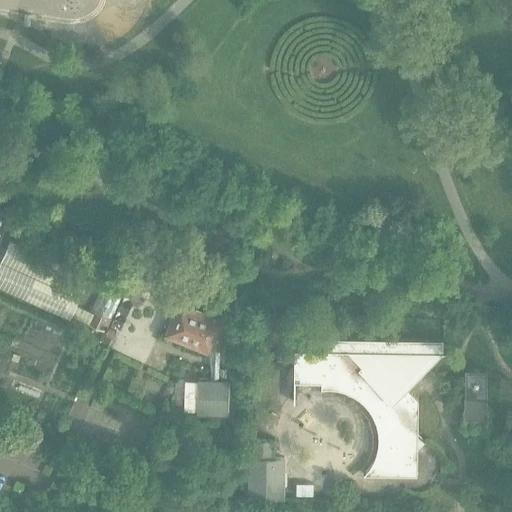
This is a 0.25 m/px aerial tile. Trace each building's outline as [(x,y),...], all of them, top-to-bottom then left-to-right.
[(0,239),(10,216),(0,212),(0,239)] [(0,288),(69,320),(71,315),(107,332),(125,291),(105,282),(91,311),(76,304),(90,275),(11,239),(0,262),(0,288)] [(180,301),(178,306),(166,334),(209,353),(210,351),(211,351),(210,379),(199,378),(198,382),(185,381),(184,411),(197,411),(197,415),(227,416),(228,380),(218,379),(220,338),(216,338),(224,320),(180,301)] [(443,341),(325,339),(325,351),(295,350),(294,403),(295,403),(295,383),(322,383),(322,389),(330,389),(330,388),(338,389),(338,390),(344,391),(354,396),(359,399),(364,403),(369,409),(372,415),(376,424),(378,431),(379,439),(378,439),(378,446),(376,454),(374,461),(373,461),(370,467),(365,473),(364,473),(364,474),(364,475),(417,476),(418,451),(425,443),(418,435),(419,400),(404,386),(412,379),(411,378),(412,378),(412,379),(413,379),(414,379),(415,379),(417,379),(419,377),(419,376),(420,375),(420,374),(419,373),(418,372),(419,371),(419,372),(437,354),(450,354),(450,353),(443,353),(443,341)] [(467,397),(467,406),(466,426),(479,427),(487,427),(487,405),(486,397),(487,397),(486,371),(468,371),(468,397),(467,397)] [(273,458),(273,441),(254,441),(254,458),(249,458),(249,499),(284,499),(285,458),(273,458)]
